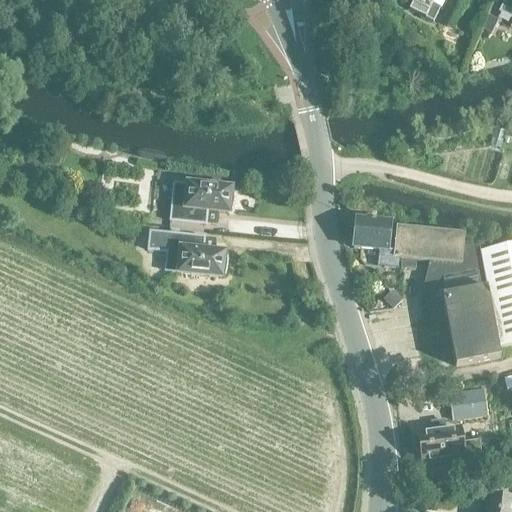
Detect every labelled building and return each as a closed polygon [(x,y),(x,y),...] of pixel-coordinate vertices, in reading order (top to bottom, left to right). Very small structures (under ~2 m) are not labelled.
[(409,10),(433,22),(443,0),(406,0),(412,3),(409,10)] [(511,0),(504,0),(498,13),(511,20),(511,0)] [(453,29),(464,7),(455,3),(445,25),(453,29)] [(481,30),(490,35),(497,21),(488,17),(481,30)] [(353,60),(348,94),(366,97),(372,63),(353,60)] [(228,213),(231,213),(232,210),(233,205),(233,202),(233,198),(233,196),(230,196),(230,192),(186,187),(186,188),(173,186),(171,209),(170,209),(168,224),(205,228),(207,214),(227,216),(228,213)] [(392,259),(392,255),(388,255),(392,223),(354,219),(351,251),(379,254),(378,262),(377,269),(397,271),(398,260),(392,259)] [(454,367),(498,359),(496,349),(511,346),(511,247),(492,251),(493,242),(463,238),(463,235),(395,228),(392,255),(392,259),(398,260),(402,260),(401,270),(414,271),(415,262),(429,263),(423,291),(429,321),(440,320),(441,324),(446,323),(454,367)] [(221,277),(224,277),(225,274),(226,270),(226,267),(226,263),(226,260),(223,260),(223,256),(202,254),(204,240),(148,234),(146,253),(166,255),(164,274),(177,275),(177,276),(221,280),(221,277)] [(482,392),(452,397),(456,422),(486,418),(482,392)] [(423,464),(460,458),(462,468),(482,465),(478,442),(458,445),(456,431),(419,437),(423,464)] [(485,511),(511,511),(511,502),(487,499),(485,511)]
